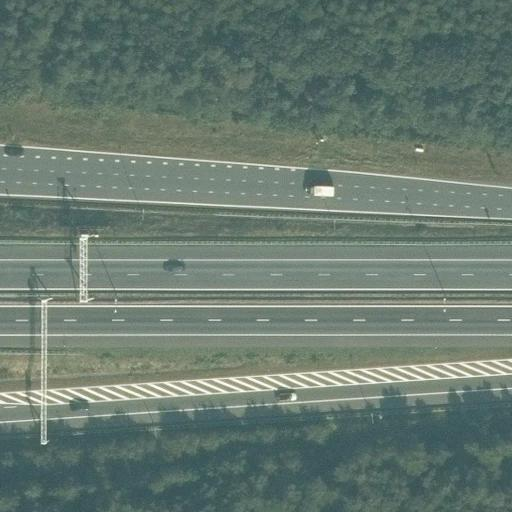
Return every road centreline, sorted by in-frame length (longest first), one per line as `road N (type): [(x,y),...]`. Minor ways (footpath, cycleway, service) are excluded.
road 1 (motorway): [(0,411),(511,382)]
road 2 (motorway): [(511,204),(0,175)]
road 3 (motorway): [(0,321),(511,322)]
road 4 (motorway): [(511,277),(0,277)]
road 5 (track): [(511,47),(159,19),(126,8)]
